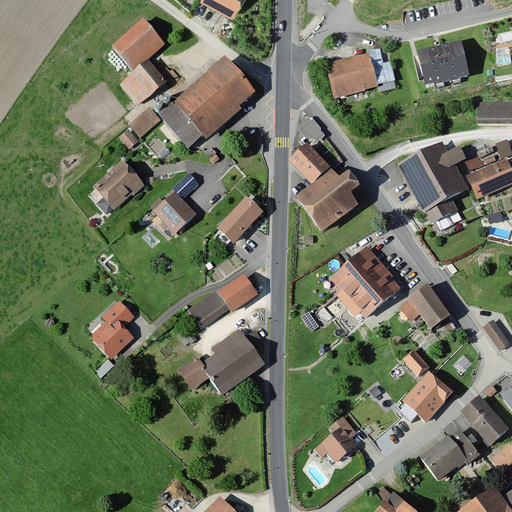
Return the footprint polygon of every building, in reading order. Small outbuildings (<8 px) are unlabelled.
[(243,0),(204,0),(234,17),(243,0)] [(164,46),(144,23),(114,50),(134,72),(164,46)] [(470,77),(462,46),(420,56),(428,87),(470,77)] [(381,53),(330,65),(338,98),(396,85),(391,62),(384,64),(381,53)] [(256,95),(226,60),(159,117),(189,152),(256,95)] [(167,84),(149,63),(122,85),(140,107),(167,84)] [(511,104),(478,104),(478,126),(511,126),(511,104)] [(160,122),(150,110),(130,127),(140,138),(160,122)] [(309,119),(299,127),(298,131),(306,140),(313,141),(316,144),(318,143),(325,137),(320,132),(321,129),(312,119),(309,119)] [(138,142),(128,131),(120,139),(129,149),(138,142)] [(501,159),(511,155),(511,151),(508,140),(496,144),(501,159)] [(330,169),(308,146),(291,162),(313,185),(330,169)] [(442,146),(400,169),(430,225),(456,211),(451,201),(466,193),(453,168),(465,162),(458,149),(447,155),(442,146)] [(511,185),(511,171),(507,161),(468,178),(478,200),(511,185)] [(143,187),(123,162),(94,187),(114,211),(143,187)] [(336,171),(298,198),(323,233),(359,207),(353,198),(362,191),(352,177),(344,183),(336,171)] [(189,175),(173,189),(183,200),(199,185),(189,175)] [(196,216),(176,195),(156,214),(176,235),(196,216)] [(264,213),(247,198),(218,231),(234,246),(264,213)] [(402,289),(367,249),(332,279),(367,320),(402,289)] [(258,297),(244,278),(219,295),(217,292),(188,313),(202,332),(230,312),(232,315),(258,297)] [(452,319),(430,289),(401,310),(411,323),(420,316),(433,333),(452,319)] [(132,318),(119,304),(103,318),(108,324),(91,338),(111,361),(134,340),(123,327),(132,318)] [(511,344),(494,321),(484,329),(501,351),(511,344)] [(267,365),(246,337),(204,368),(197,358),(179,372),(193,390),(209,378),(223,397),(267,365)] [(419,377),(428,368),(412,352),(403,360),(419,377)] [(454,394),(430,372),(402,403),(426,425),(454,394)] [(496,392),(492,387),(484,392),(488,398),(496,392)] [(509,431),(481,397),(461,414),(489,448),(509,431)] [(357,435),(343,418),(328,429),(334,436),(316,450),(331,468),(355,448),(349,441),(357,435)] [(477,455),(461,432),(423,458),(439,481),(477,455)] [(491,459),(502,472),(511,462),(511,442),(511,441),(491,459)] [(511,511),(511,494),(504,501),(496,489),(464,511),(511,511)] [(411,511),(395,496),(379,511),(411,511)] [(235,511),(221,498),(207,511),(235,511)]
